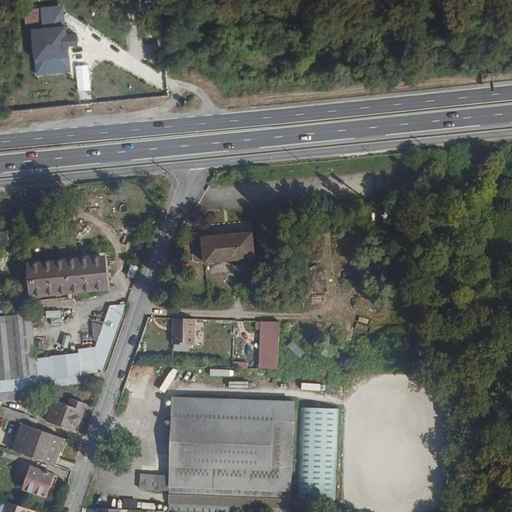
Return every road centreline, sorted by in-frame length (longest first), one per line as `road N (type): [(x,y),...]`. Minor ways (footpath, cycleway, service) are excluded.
road 1 (trunk): [(0,164),(511,112)]
road 2 (trunk): [(511,91),(0,141)]
road 3 (residential): [(70,511),(191,165)]
road 4 (unclassified): [(191,165),(511,132)]
road 5 (residential): [(0,183),(191,165)]
